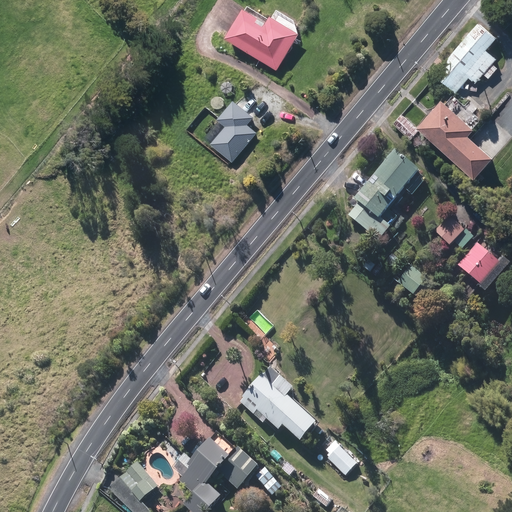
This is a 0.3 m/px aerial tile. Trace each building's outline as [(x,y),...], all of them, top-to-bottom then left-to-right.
[(511,0),(507,0),(503,4),(511,12),(511,0)] [(227,40),(278,72),(301,35),(272,17),(268,25),(245,10),(227,40)] [(435,77),(456,95),(470,79),(476,85),(484,75),(489,80),(498,69),(493,66),(497,60),(487,52),(498,40),(479,25),(435,77)] [(418,129),(476,181),(495,160),(470,138),(476,132),(442,102),(418,129)] [(394,125),(412,141),(420,131),(403,115),(394,125)] [(348,214),(378,240),(390,226),(379,217),(419,169),(395,149),(354,198),(358,202),(348,214)] [(433,230),(449,245),(464,229),(448,214),(433,230)] [(478,286),(485,291),(510,263),(502,256),(498,260),(476,242),(458,265),(480,284),(478,286)] [(385,261),(394,268),(400,261),(391,253),(385,261)] [(369,271),(374,265),(367,260),(363,267),(369,271)] [(393,277),(413,294),(427,278),(406,261),(393,277)] [(283,425),(301,441),(318,421),(288,395),(294,387),(271,366),(239,402),(253,414),(257,410),(279,429),(283,425)] [(183,503),(192,511),(205,511),(220,495),(207,483),(217,470),(244,493),(264,471),(237,446),(229,455),(210,438),(187,464),(190,467),(179,480),(193,493),(183,503)] [(325,456),(345,476),(357,464),(335,441),(325,450),(328,453),(325,456)] [(108,488),(131,511),(150,511),(140,501),(158,486),(137,461),(108,488)] [(331,499),(318,488),(312,496),(325,507),(331,499)]
